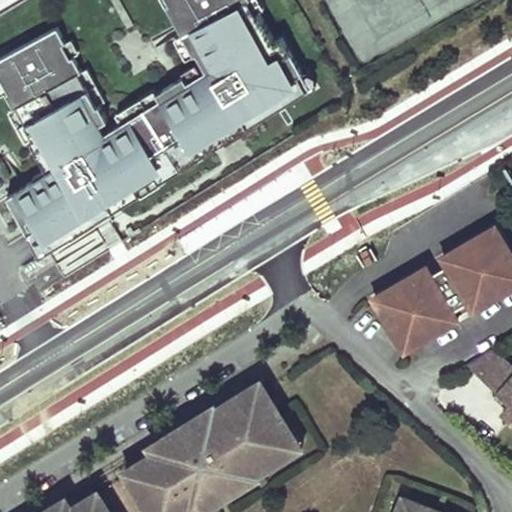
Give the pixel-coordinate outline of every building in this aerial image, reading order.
[(34,180),(8,195),(41,255),(70,237),(67,232),(93,216),(96,221),(141,193),(138,188),(158,176),(161,181),(182,167),(178,162),(194,152),(197,158),(225,141),(222,135),(253,116),(256,121),(308,89),(299,74),(303,72),(283,35),(277,38),(260,10),(258,11),(251,0),(171,0),(175,7),(170,10),(195,55),(197,54),(206,71),(187,82),(184,77),(156,94),(160,100),(103,134),(98,126),(108,121),(99,105),(97,106),(80,74),(82,73),(73,57),(71,58),(63,44),(66,43),(58,28),(0,58),(0,78),(1,78),(8,92),(6,93),(14,108),(16,107),(33,139),(31,140),(48,171),(51,178),(38,186),(34,180)] [(171,0),(164,0),(170,10),(175,7),(171,0)] [(73,57),(66,43),(63,44),(71,58),(73,57)] [(299,74),(308,89),(312,87),(303,72),(299,74)] [(97,106),(99,105),(82,73),(80,74),(97,106)] [(1,78),(0,78),(0,82),(6,93),(8,92),(1,78)] [(16,107),(14,108),(31,140),(33,139),(16,107)] [(222,135),(225,141),(256,121),(253,116),(222,135)] [(178,162),(182,167),(197,158),(194,152),(178,162)] [(34,180),(38,186),(51,178),(48,171),(34,180)] [(138,188),(141,193),(161,181),(158,176),(138,188)] [(67,232),(70,237),(96,221),(93,216),(67,232)] [(66,272),(120,236),(109,220),(55,256),(66,272)] [(475,307),(511,284),(511,249),(496,222),(483,229),(487,236),(458,254),(463,261),(451,268),(435,277),(426,283),(421,276),(390,294),(386,286),(373,294),(405,348),(458,316),(455,308),(469,298),(475,307)] [(442,253),(451,268),(463,261),(458,254),(487,236),(483,229),(442,253)] [(427,262),(386,286),(390,294),(421,276),(426,283),(435,277),(427,262)] [(511,365),(492,347),(467,362),(511,402),(503,411),(511,419),(511,365)] [(255,384),(260,392),(269,387),(264,378),(255,384)] [(159,449),(130,467),(158,511),(184,511),(185,511),(196,505),(204,500),(207,505),(217,499),(216,498),(220,496),(242,482),(242,483),(252,478),(249,473),(257,468),(260,472),(296,451),(291,442),(301,437),(269,387),(260,392),(255,384),(219,406),(221,410),(213,415),(209,409),(165,436),(169,443),(159,449)] [(217,404),(209,409),(213,415),(221,410),(219,406),(217,404)] [(165,436),(155,442),(159,449),(169,443),(165,436)] [(291,442),(296,451),(306,446),(301,437),(291,442)] [(252,478),(254,481),(262,476),(260,472),(257,468),(249,473),(252,478)] [(117,511),(103,489),(76,505),(74,501),(64,507),(60,501),(42,511),(117,511)] [(60,501),(64,507),(74,501),(70,495),(60,501)] [(398,505),(407,508),(411,498),(401,495),(398,505)] [(448,511),(411,498),(407,508),(398,505),(394,511),(448,511)] [(199,511),(203,511),(209,508),(207,505),(204,500),(196,505),(199,511)]
